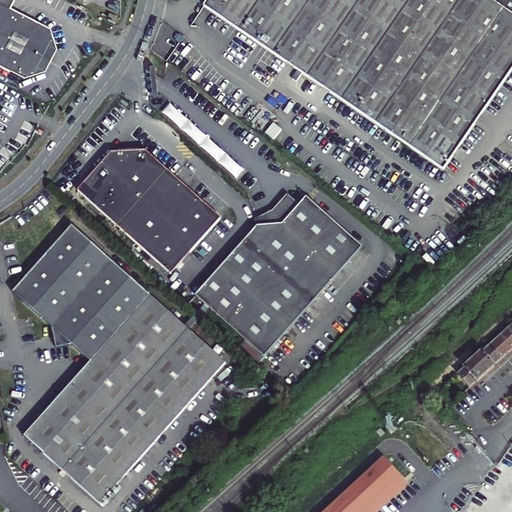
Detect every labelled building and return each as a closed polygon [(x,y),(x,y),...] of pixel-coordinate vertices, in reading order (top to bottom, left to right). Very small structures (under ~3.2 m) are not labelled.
[(0,0),(0,9),(3,11),(13,7),(7,4),(8,0),(0,0)] [(511,0),(209,0),(205,8),(446,169),(511,71),(511,0)] [(94,3),(92,8),(100,12),(103,8),(94,3)] [(3,11),(0,9),(0,63),(21,74),(43,68),(54,46),(46,24),(13,7),(3,11)] [(107,154),(105,154),(69,191),(161,278),(212,223),(139,152),(136,153),(133,149),(130,149),(110,150),(107,154)] [(251,225),(251,233),(275,232),(293,214),(280,201),(265,217),(251,225)] [(251,233),(250,234),(184,301),(251,366),(354,259),(300,206),(275,232),(251,233)] [(100,508),(229,362),(70,229),(64,236),(12,295),(53,332),(56,350),(69,346),(89,367),(24,440),(100,508)] [(496,365),(495,363),(511,348),(511,325),(458,373),(470,386),(478,378),(479,379),(496,365)] [(400,475),(382,456),(317,511),(371,511),(406,482),(400,475)]
